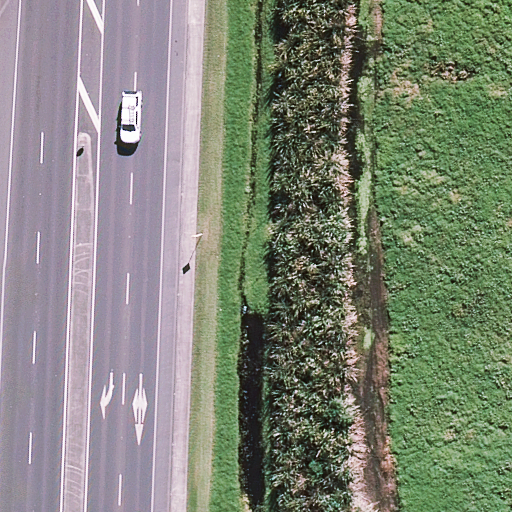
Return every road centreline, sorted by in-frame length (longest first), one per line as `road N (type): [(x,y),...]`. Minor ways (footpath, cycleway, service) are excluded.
road 1 (secondary): [(28,511),(44,136),(83,0)]
road 2 (secondary): [(100,0),(132,148),(119,511)]
